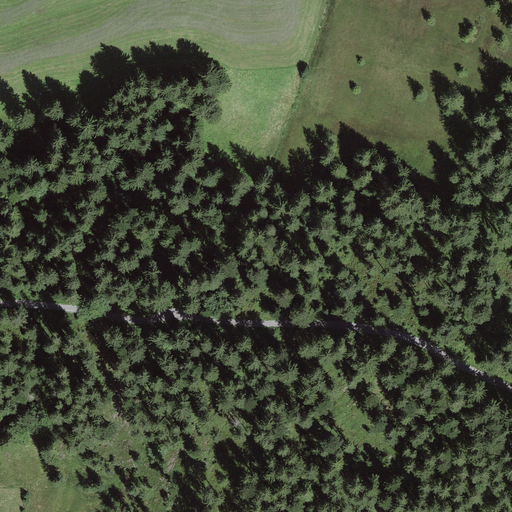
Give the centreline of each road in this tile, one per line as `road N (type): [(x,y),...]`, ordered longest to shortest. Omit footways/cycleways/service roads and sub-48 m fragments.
road 1 (track): [(0,304),(129,320),(379,328),(511,388)]
road 2 (track): [(159,319),(236,218),(256,175)]
